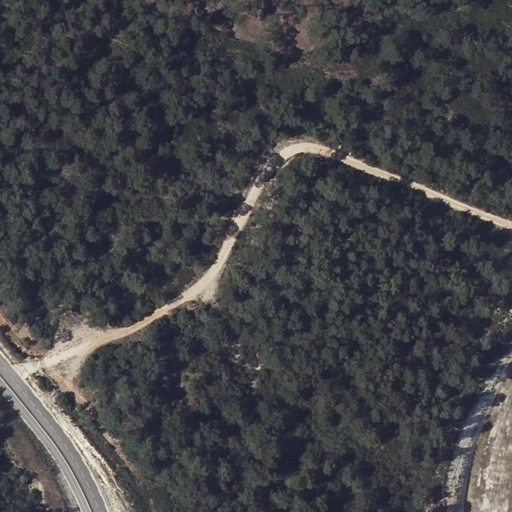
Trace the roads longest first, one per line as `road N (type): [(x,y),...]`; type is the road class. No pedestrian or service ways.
road 1 (track): [(10,375),(132,330),(197,287),(227,253),(266,171),(292,148),(324,149),(511,226)]
road 2 (tertiary): [(100,511),(62,439),(0,363)]
